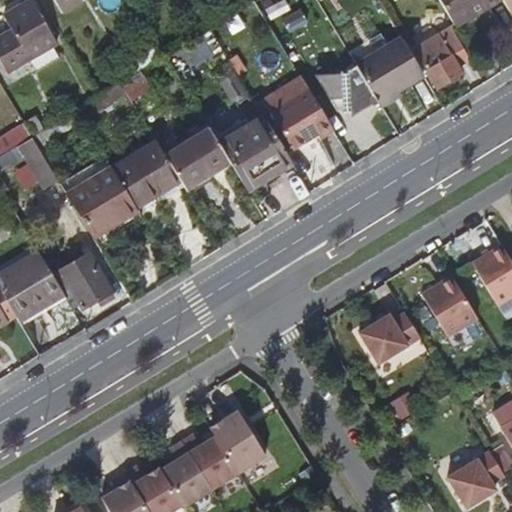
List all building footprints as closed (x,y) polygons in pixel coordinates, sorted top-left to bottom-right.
[(28,58),(50,44),(56,41),(31,0),(27,0),(2,15),(11,31),(0,37),(0,60),(6,71),(28,58)] [(55,0),(62,12),(82,1),(81,0),(55,0)] [(272,19),(290,10),(285,1),(275,7),(271,0),(268,0),(263,3),(272,19)] [(440,0),(456,27),(500,0),(440,0)] [(511,0),(501,0),(511,16),(511,0)] [(296,38),(311,29),(300,10),(284,19),(296,38)] [(463,74),(460,69),(455,60),(466,54),(452,29),(415,51),(438,90),(463,74)] [(402,40),(358,67),(380,103),(399,92),(424,77),(402,40)] [(57,56),(50,44),(28,58),(35,69),(57,56)] [(460,69),(471,63),(466,54),(455,60),(460,69)] [(380,103),(358,67),(347,73),(348,76),(317,77),(330,102),(343,100),(346,112),(351,120),(380,103)] [(154,84),(144,69),(121,83),(126,92),(131,100),(154,84)] [(126,92),(121,83),(98,96),(77,109),(83,120),(126,92)] [(334,132),(309,90),(270,113),(293,151),(317,137),(319,140),(334,132)] [(399,92),(380,103),(384,111),(402,100),(399,92)] [(343,100),(330,102),(337,114),(346,112),(343,100)] [(83,120),(77,109),(47,127),(33,136),(39,148),(83,120)] [(33,136),(47,127),(38,112),(23,121),(33,136)] [(248,192),(292,165),(264,117),(220,144),(230,161),(248,192)] [(0,155),(33,136),(23,121),(0,135),(0,155)] [(212,130),(167,158),(184,186),(185,189),(230,161),(220,144),(212,130)] [(33,136),(0,155),(0,167),(23,154),(42,186),(57,177),(39,148),(33,136)] [(167,158),(157,143),(112,169),(139,213),(184,186),(167,158)] [(111,167),(104,155),(60,182),(67,194),(111,167)] [(67,194),(97,243),(141,216),(139,213),(112,169),(111,167),(67,194)] [(511,296),(511,264),(502,247),(471,266),(497,306),(511,296)] [(0,285),(20,319),(23,325),(68,298),(40,251),(0,275),(0,285)] [(114,293),(91,254),(56,274),(65,291),(76,309),(82,306),(84,310),(114,293)] [(477,319),(450,276),(421,295),(447,337),(477,319)] [(0,330),(5,328),(20,319),(0,285),(0,330)] [(419,338),(404,313),(392,321),(388,315),(358,333),(378,364),(419,338)] [(116,489),(101,498),(109,511),(177,511),(183,508),(185,510),(269,460),(237,411),(209,428),(214,435),(199,444),(193,435),(169,450),(176,460),(160,470),(159,468),(143,477),(137,467),(112,482),(116,489)] [(511,447),(511,421),(500,428),(511,447)] [(491,484),(504,477),(489,452),(447,477),(465,508),(495,490),(491,484)]
